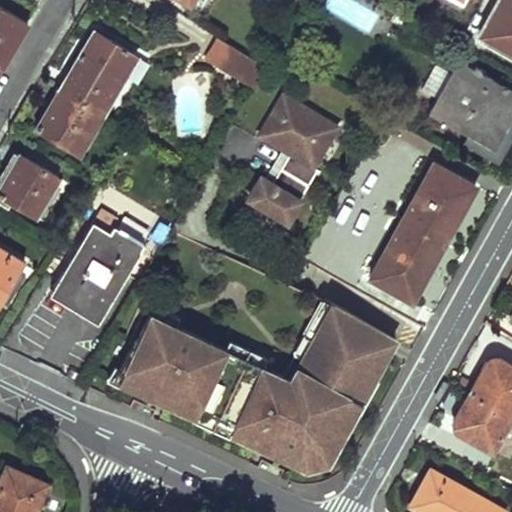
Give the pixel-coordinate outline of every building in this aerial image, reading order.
[(346,0),(334,0),(330,12),(354,21),(360,5),(346,0)] [(511,0),(495,0),(476,35),(511,54),(511,0)] [(0,4),(0,57),(24,19),(0,4)] [(93,28),(34,126),(74,150),(130,50),(93,28)] [(256,82),(265,67),(235,49),(226,64),(256,82)] [(511,114),(511,92),(456,61),(426,114),(491,151),(511,114)] [(336,126),(284,95),(259,136),(281,149),(264,178),(261,176),(248,198),(286,220),(316,169),(311,167),(336,126)] [(59,175),(19,152),(0,185),(0,194),(36,215),(59,175)] [(432,164),(400,220),(442,244),(474,188),(432,164)] [(121,219),(99,206),(47,294),(95,323),(124,273),(136,280),(162,236),(124,214),(121,219)] [(400,220),(369,276),(410,299),(442,244),(400,220)] [(0,304),(26,262),(0,245),(0,304)] [(174,326),(178,317),(160,309),(156,317),(147,312),(120,368),(113,365),(105,381),(304,473),(326,466),(397,340),(322,298),(312,318),(308,316),(300,331),(303,333),(291,354),(297,357),(286,378),(262,367),(266,357),(227,341),(224,349),(174,326)] [(511,410),(511,365),(497,357),(491,366),(484,362),(453,417),(461,422),(456,430),(490,450),(511,410)] [(30,511),(44,484),(7,465),(0,479),(0,511),(30,511)] [(511,466),(510,470),(506,468),(498,483),(511,491),(511,466)] [(502,511),(503,511),(429,470),(410,504),(423,511),(502,511)]
